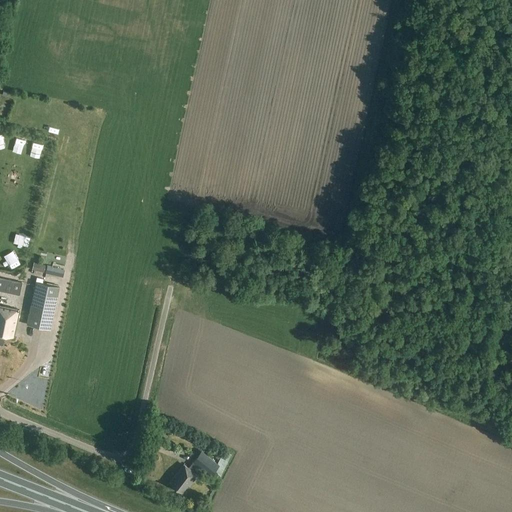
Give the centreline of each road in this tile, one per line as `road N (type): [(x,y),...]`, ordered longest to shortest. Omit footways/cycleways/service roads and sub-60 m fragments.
road 1 (unclassified): [(171,286),(134,449),(110,456),(0,410)]
road 2 (trunk): [(104,511),(0,452)]
